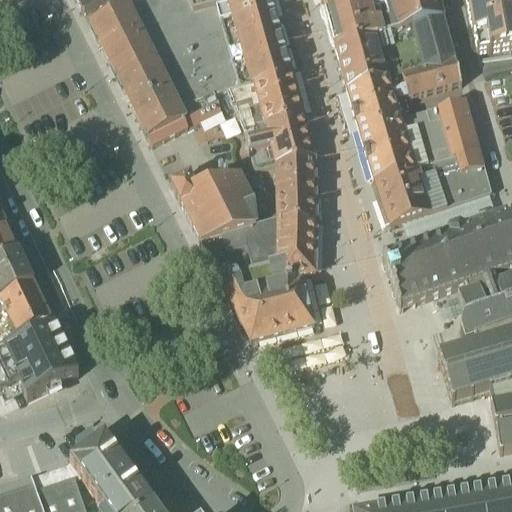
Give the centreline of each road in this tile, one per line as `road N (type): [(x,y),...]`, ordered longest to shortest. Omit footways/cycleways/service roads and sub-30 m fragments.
road 1 (residential): [(287,511),(278,456),(63,0)]
road 2 (residential): [(0,175),(110,403)]
road 3 (residential): [(110,403),(135,442),(234,511)]
road 4 (unknown): [(373,327),(450,448)]
